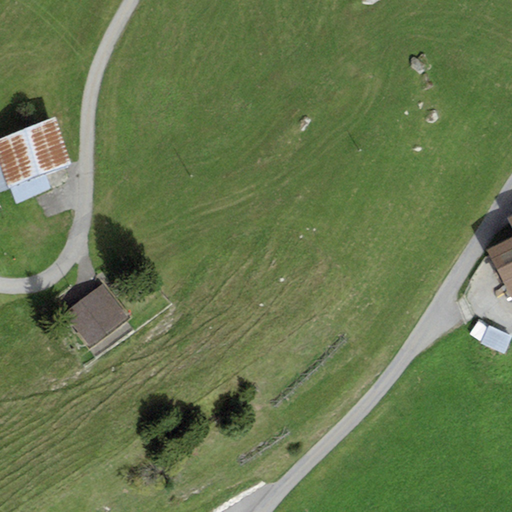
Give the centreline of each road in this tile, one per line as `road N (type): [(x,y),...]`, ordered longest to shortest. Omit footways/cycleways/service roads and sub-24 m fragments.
road 1 (unclassified): [(511,191),(427,328),(263,511)]
road 2 (unclassified): [(0,285),(38,285),(64,268),(78,243),(92,87),(131,0)]
